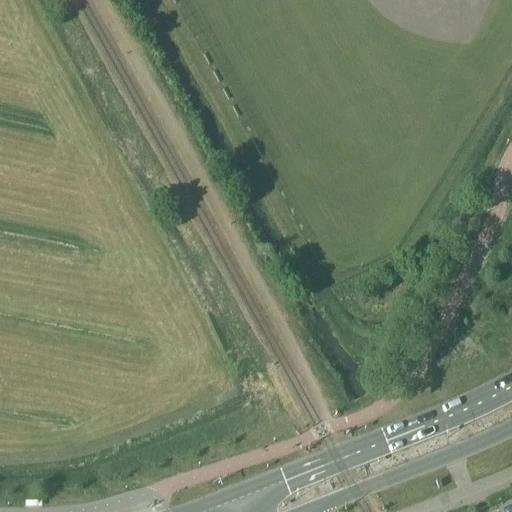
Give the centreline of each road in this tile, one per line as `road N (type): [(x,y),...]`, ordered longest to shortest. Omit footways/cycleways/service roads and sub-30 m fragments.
road 1 (secondary): [(511,386),(451,418),(231,503)]
road 2 (secondary): [(316,511),(511,427)]
